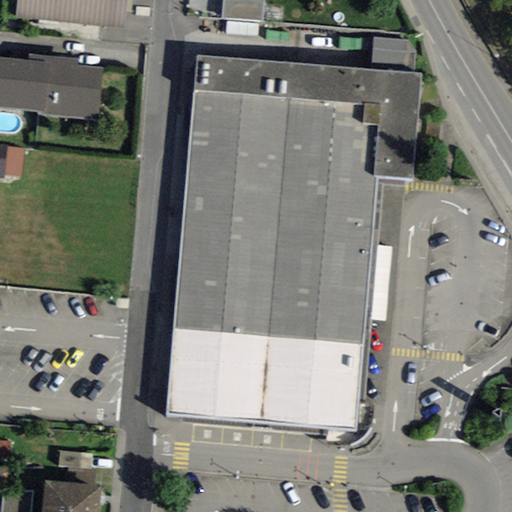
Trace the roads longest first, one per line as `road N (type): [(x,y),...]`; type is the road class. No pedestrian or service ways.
road 1 (residential): [(131,511),(167,0)]
road 2 (primary): [(511,140),(430,0)]
